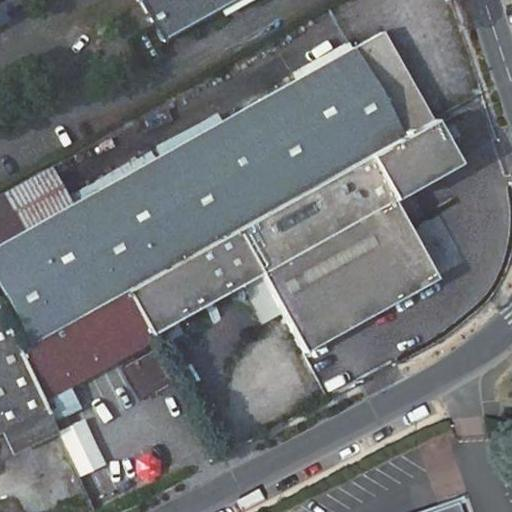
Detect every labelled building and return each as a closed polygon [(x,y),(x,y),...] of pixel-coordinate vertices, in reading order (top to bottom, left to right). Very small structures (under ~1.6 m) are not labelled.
[(126,0),(153,48),(241,0),(126,0)] [(427,125),(380,38),(0,249),(0,295),(28,346),(121,294),(231,234),(427,125)] [(299,353),(426,282),(423,278),(441,268),(418,228),(402,237),(385,206),(450,170),(427,125),(231,234),(255,276),(299,353)] [(145,336),(255,276),(231,234),(121,294),(145,336)] [(61,382),(145,336),(121,294),(28,346),(13,354),(33,397),(61,382)] [(0,327),(0,428),(40,410),(33,397),(13,354),(0,327)] [(342,386),(328,364),(315,372),(329,395),(342,386)] [(76,412),(61,382),(33,397),(40,410),(47,426),(76,412)]
